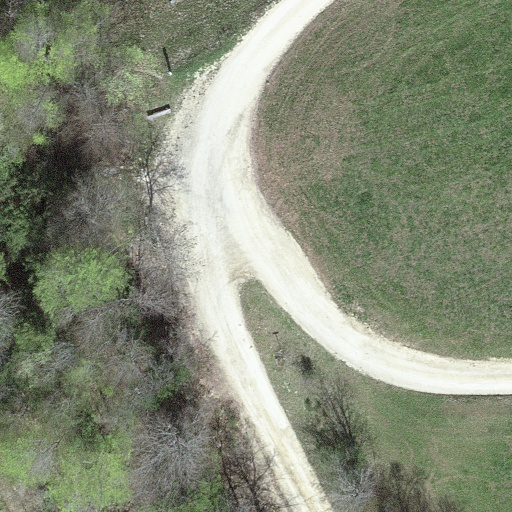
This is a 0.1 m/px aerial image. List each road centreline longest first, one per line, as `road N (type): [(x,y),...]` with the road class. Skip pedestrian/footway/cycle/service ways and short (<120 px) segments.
road 1 (track): [(218,187),(285,279),(346,342),(408,370),(511,377)]
road 2 (track): [(218,187),(222,294),(232,333),(318,511)]
road 3 (track): [(305,0),(265,39),(226,100)]
